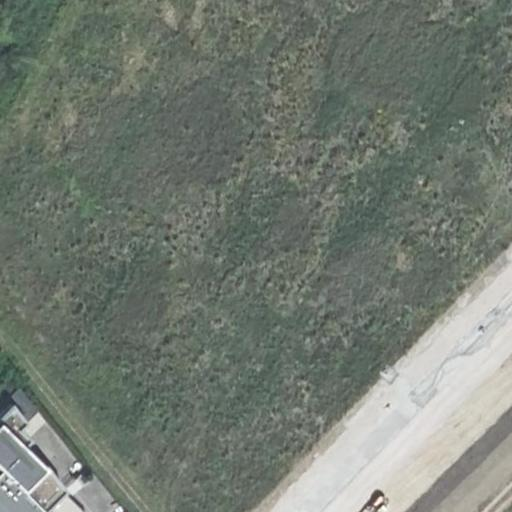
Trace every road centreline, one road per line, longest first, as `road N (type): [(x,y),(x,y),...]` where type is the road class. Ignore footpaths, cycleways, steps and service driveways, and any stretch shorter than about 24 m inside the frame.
road 1 (unclassified): [(301,511),(511,305)]
road 2 (track): [(141,511),(0,334)]
